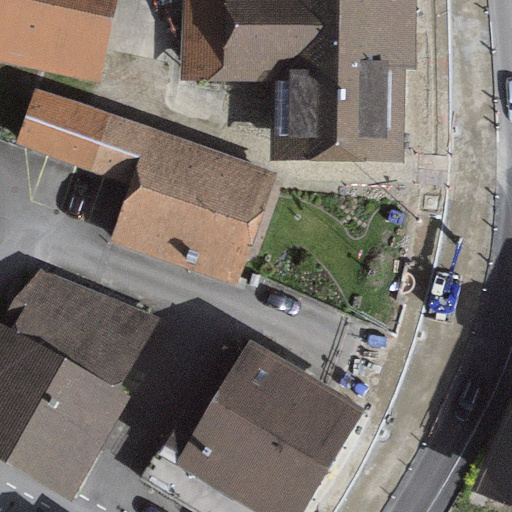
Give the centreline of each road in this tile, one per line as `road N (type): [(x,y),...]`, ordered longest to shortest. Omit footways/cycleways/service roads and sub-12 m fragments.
road 1 (secondary): [(499,154),(495,230),(475,318),(432,420),(378,511)]
road 2 (secondary): [(490,0),(499,154)]
